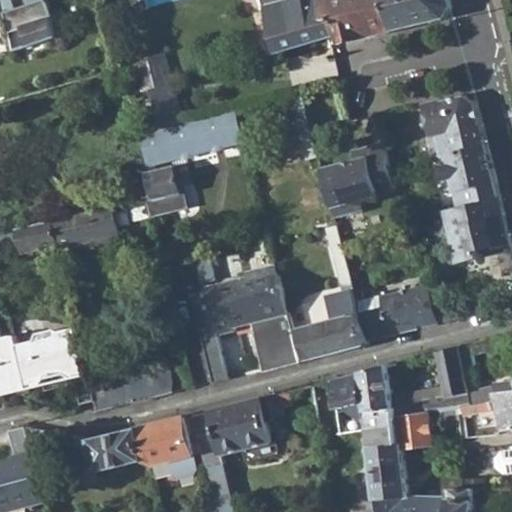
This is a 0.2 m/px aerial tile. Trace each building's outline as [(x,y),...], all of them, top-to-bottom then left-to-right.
[(37,23),(11,31),(15,48),(58,35),(46,0),(34,0),(37,5),(33,8),(37,23)] [(272,25),(276,24),(285,50),(330,37),(332,43),(341,41),(334,15),(327,17),(323,0),(263,0),(265,8),(266,8),(272,25)] [(334,15),(341,41),(394,28),(387,0),(323,0),(327,17),(334,15)] [(387,0),(394,28),(447,17),(455,5),(454,0),(387,0)] [(166,53),(149,58),(149,59),(157,86),(157,88),(173,83),(166,53)] [(157,86),(149,59),(134,64),(142,90),(157,86)] [(309,159),(320,156),(303,91),(282,96),(294,139),(303,137),(309,159)] [(442,98),(423,103),(433,137),(429,138),(434,157),(441,155),(489,143),(485,126),(482,126),(477,101),(465,95),(444,99),(442,98)] [(236,108),(140,133),(146,164),(244,139),(236,108)] [(345,162),(323,167),(335,216),(360,210),(358,199),(397,190),(384,142),(353,149),(357,167),(347,170),(345,162)] [(502,196),(489,143),(441,155),(445,171),(453,175),(461,206),(502,196)] [(177,165),(149,171),(157,195),(148,197),(151,212),(187,206),(177,165)] [(506,213),(502,196),(461,206),(445,210),(458,263),(482,257),(479,249),(498,245),(499,247),(511,244),(511,236),(511,231),(505,233),(500,214),(506,213)] [(151,212),(148,197),(55,218),(60,240),(61,242),(121,229),(120,223),(153,215),(151,212)] [(60,240),(55,218),(19,227),(24,248),(60,240)] [(294,332),(301,361),(368,344),(360,312),(338,225),(328,228),(344,291),(329,295),(335,321),(311,327),(310,322),(304,323),(306,329),(294,332)] [(246,275),(207,285),(220,333),(236,329),(236,326),(267,318),(279,366),(301,361),(294,332),(276,264),(246,273),(246,275)] [(360,312),(368,344),(371,343),(371,341),(442,323),(431,282),(382,294),(386,306),(360,312)] [(38,334),(18,338),(30,389),(46,386),(50,377),(71,372),(76,378),(91,374),(80,324),(64,328),(59,321),(39,325),(38,334)] [(0,390),(14,394),(30,389),(18,338),(16,329),(2,332),(0,324),(0,390)] [(461,346),(438,351),(451,407),(457,406),(462,405),(473,404),(470,391),(461,346)] [(398,407),(399,416),(416,413),(404,360),(362,371),(366,403),(367,412),(398,407)] [(139,376),(144,397),(178,390),(173,368),(139,376)] [(352,405),(366,403),(362,371),(347,375),(352,405)] [(485,389),(488,401),(498,399),(497,394),(495,387),(485,389)] [(289,390),(210,410),(222,455),(273,442),(268,422),(285,417),(283,408),(293,405),(289,390)] [(470,391),(473,404),(483,402),(481,390),(470,391)] [(511,390),(497,394),(498,399),(506,431),(511,429),(511,433),(511,390)] [(462,405),(463,412),(464,415),(491,410),(488,401),(483,402),(473,404),(462,405)] [(451,407),(440,409),(443,423),(459,420),(458,413),(457,406),(451,407)] [(368,428),(401,424),(399,416),(398,407),(367,412),(366,412),(368,428)] [(401,424),(404,450),(435,446),(430,411),(416,413),(399,416),(401,424)] [(140,428),(146,461),(156,465),(197,455),(188,416),(140,428)] [(397,498),(409,498),(404,450),(401,424),(368,428),(377,499),(379,498),(397,498)] [(0,503),(2,503),(4,511),(6,511),(47,502),(27,426),(11,430),(17,454),(0,458),(0,503)] [(92,437),(74,434),(80,462),(96,459),(100,471),(146,461),(140,428),(93,440),(92,437)] [(222,511),(225,511),(239,509),(228,458),(212,461),(222,511)] [(450,500),(448,511),(472,511),(474,490),(451,491),(450,500)] [(396,511),(397,498),(379,498),(379,503),(379,511),(396,511)] [(448,511),(450,500),(409,498),(397,498),(396,511),(448,511)] [(379,511),(379,503),(359,502),(357,506),(357,511),(379,511)]
